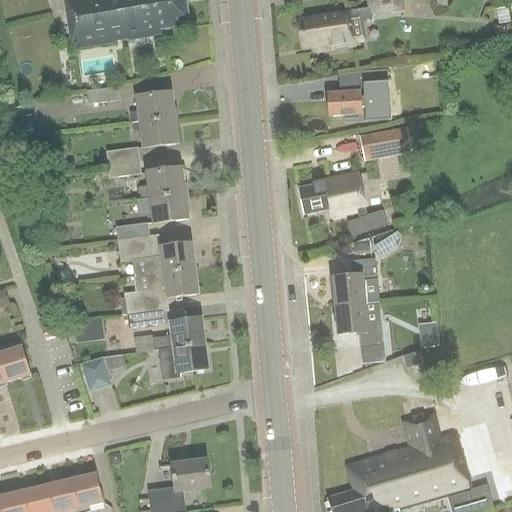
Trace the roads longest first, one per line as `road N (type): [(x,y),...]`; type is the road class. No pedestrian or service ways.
road 1 (secondary): [(278,393),(244,0)]
road 2 (residential): [(66,444),(278,393)]
road 3 (residential): [(27,303),(66,444)]
